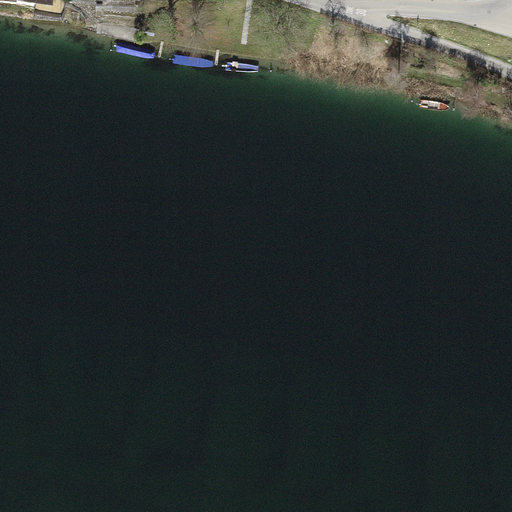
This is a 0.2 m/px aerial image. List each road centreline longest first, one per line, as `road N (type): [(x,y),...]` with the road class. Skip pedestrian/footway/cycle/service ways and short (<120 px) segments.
road 1 (residential): [(508,22),(468,11),(339,9),(310,0)]
road 2 (track): [(511,72),(339,9)]
